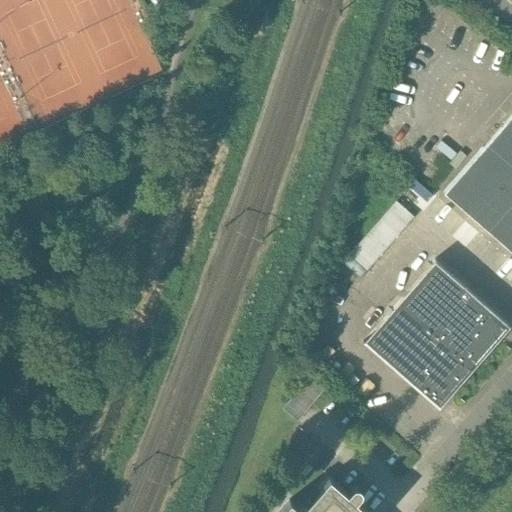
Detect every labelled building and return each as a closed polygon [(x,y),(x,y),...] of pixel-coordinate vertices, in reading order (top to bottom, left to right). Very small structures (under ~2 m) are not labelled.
[(511,111),(489,138),(486,142),(511,163),(511,111)] [(511,251),(511,163),(486,142),(443,192),(505,245),(511,251)] [(366,270),(413,216),(396,201),(349,255),(366,270)] [(398,300),(473,366),(509,325),(434,259),(398,300)] [(398,300),(362,341),(437,407),(473,366),(398,300)] [(282,408),(297,421),(325,388),(309,375),(296,391),(282,408)] [(368,511),(354,499),(359,494),(360,492),(360,491),(360,489),(359,487),(358,486),(356,485),(355,484),(353,484),(351,485),(350,486),(348,488),(345,492),(328,476),(299,509),(288,500),(277,511),(368,511)]
